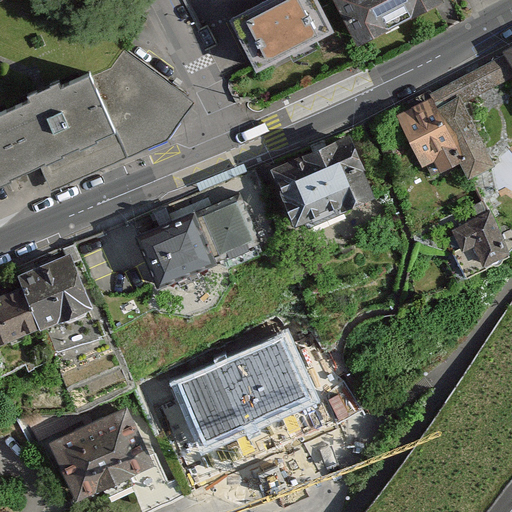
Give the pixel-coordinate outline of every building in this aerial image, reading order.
[(267,49),(242,0),(183,0),(204,49),(221,54),(230,69),(267,49)] [(324,0),(351,50),(441,3),(439,0),(324,0)] [(113,73),(95,79),(129,156),(169,142),(196,100),(129,52),(113,73)] [(0,183),(39,166),(50,191),(129,156),(95,79),(91,71),(63,84),(58,74),(27,88),(31,97),(0,110),(0,183)] [(430,95),(395,115),(427,173),(463,153),(430,95)] [(352,130),(272,165),(301,231),(381,196),(352,130)] [(240,192),(201,209),(224,262),(263,245),(240,192)] [(201,209),(140,234),(164,289),(224,262),(201,209)] [(486,212),(448,231),(468,271),(506,252),(486,212)] [(18,270),(40,323),(93,301),(71,248),(18,270)] [(0,295),(0,340),(40,323),(24,285),(0,295)] [(279,425),(325,407),(296,334),(194,374),(210,416),(266,394),(279,425)] [(47,442),(75,503),(154,466),(127,407),(47,442)]
